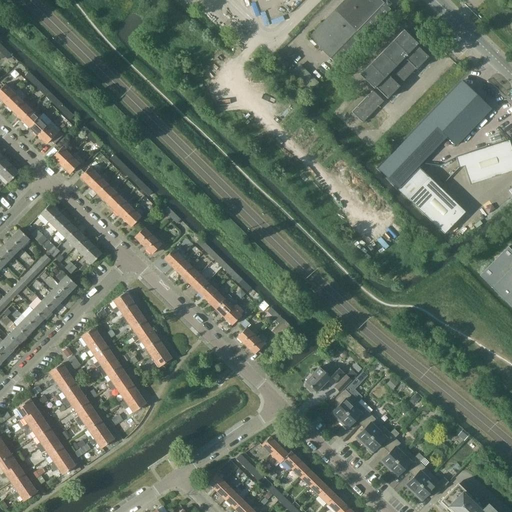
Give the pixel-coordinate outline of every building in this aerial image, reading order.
[(343,0),(308,37),(330,58),(356,31),(363,38),(390,9),(380,0),(343,0)] [(375,87),(376,88),(387,99),(399,86),(398,86),(415,68),(416,69),(428,57),(416,45),(417,43),(403,29),(359,74),(373,88),(375,87)] [(11,55),(5,49),(1,52),(7,59),(11,55)] [(35,78),(29,72),(25,76),(32,82),(35,78)] [(38,88),(42,85),(35,78),(32,82),(38,88)] [(462,81),(378,168),(397,187),(446,136),(456,145),(491,109),(462,81)] [(0,99),(3,102),(13,93),(5,84),(0,89),(0,99)] [(48,91),(42,85),(38,88),(44,95),(48,91)] [(54,97),(48,91),(44,95),(51,101),(54,97)] [(372,91),(368,95),(351,112),(362,123),(383,101),(372,91)] [(12,111),(22,101),(13,93),(3,102),(12,111)] [(61,103),(54,97),(51,101),(57,107),(61,103)] [(20,119),(30,109),(22,101),(12,111),(20,119)] [(67,109),(61,103),(57,107),(63,113),(67,109)] [(29,127),(39,118),(30,109),(20,119),(29,127)] [(67,109),(63,113),(70,120),(74,116),(67,109)] [(37,136),(47,126),(39,118),(29,127),(37,136)] [(55,134),(47,126),(37,136),(46,144),(50,140),(54,143),(62,135),(58,131),(55,134)] [(92,134),(85,127),(81,131),(88,137),(92,134)] [(98,140),(92,134),(88,137),(94,144),(98,140)] [(511,170),(511,150),(509,141),(509,140),(456,157),(459,167),(464,165),(470,184),(511,170)] [(61,165),(70,155),(61,147),(52,157),(61,165)] [(70,155),(61,165),(69,174),(79,164),(74,160),(77,158),(72,153),(70,155)] [(120,161),(114,155),(110,159),(116,165),(120,161)] [(0,173),(9,164),(1,156),(0,156),(0,173)] [(123,171),(126,167),(120,161),(116,165),(123,171)] [(18,173),(9,164),(0,173),(0,174),(8,182),(18,173)] [(88,185),(98,175),(89,167),(80,177),(88,185)] [(133,173),(126,167),(123,171),(129,177),(133,173)] [(419,167),(398,189),(444,234),(465,212),(419,167)] [(139,180),(133,173),(129,177),(135,183),(139,180)] [(97,193),(106,184),(98,175),(88,185),(97,193)] [(145,186),(139,180),(135,183),(142,190),(145,186)] [(105,202),(115,192),(106,184),(97,193),(105,202)] [(152,192),(145,186),(142,190),(148,196),(152,192)] [(114,210),(123,200),(115,192),(105,202),(114,210)] [(122,218),(132,208),(123,200),(114,210),(122,218)] [(49,222),(58,212),(50,204),(40,214),(49,222)] [(140,217),(132,208),(122,218),(131,227),(140,217)] [(169,218),(173,214),(167,208),(163,211),(169,218)] [(67,220),(58,212),(49,222),(57,230),(67,220)] [(180,220),(173,214),(169,218),(176,224),(180,220)] [(75,229),(67,220),(57,230),(66,238),(75,229)] [(143,245),(152,236),(143,227),(134,237),(143,245)] [(19,229),(11,238),(21,248),(29,239),(22,232),(19,229)] [(34,238),(39,232),(36,229),(31,235),(34,238)] [(84,237),(75,229),(66,238),(74,247),(84,237)] [(37,240),(42,235),(39,232),(34,238),(37,240)] [(161,244),(152,236),(143,245),(152,254),(161,244)] [(92,245),(84,237),(74,247),(83,255),(92,245)] [(11,238),(2,246),(12,256),(21,248),(11,238)] [(196,243),(202,249),(206,245),(199,239),(196,243)] [(50,254),(56,248),(53,245),(48,251),(50,254)] [(101,254),(92,245),(83,255),(91,263),(101,254)] [(212,251),(206,245),(202,249),(208,255),(212,251)] [(2,246),(0,248),(0,260),(4,265),(12,256),(2,246)] [(511,248),(510,246),(481,275),(511,305),(511,248)] [(59,251),(56,248),(50,254),(53,257),(59,251)] [(172,267),(181,257),(173,249),(164,259),(172,267)] [(218,258),(212,251),(208,255),(215,261),(218,258)] [(50,260),(45,255),(41,260),(46,265),(50,260)] [(181,275),(190,266),(181,257),(172,267),(181,275)] [(225,264),(218,258),(215,261),(221,268),(225,264)] [(46,265),(41,260),(37,264),(42,269),(46,265)] [(68,271),(73,265),(70,262),(65,268),(68,271)] [(42,269),(37,264),(33,268),(38,273),(42,269)] [(231,270),(225,264),(221,268),(227,274),(231,270)] [(70,273),(76,268),(73,265),(68,271),(70,273)] [(189,284),(198,274),(190,266),(181,275),(189,284)] [(38,273),(33,268),(28,272),(34,277),(38,273)] [(238,276),(231,270),(227,274),(234,280),(238,276)] [(34,277),(28,272),(24,277),(29,282),(34,277)] [(197,292),(207,282),(198,274),(189,284),(197,292)] [(68,294),(76,285),(66,275),(58,284),(68,294)] [(244,282),(238,276),(234,280),(240,286),(244,282)] [(29,282),(24,277),(20,281),(25,286),(29,282)] [(21,290),(25,286),(20,281),(16,285),(21,290)] [(206,300),(215,291),(207,282),(197,292),(206,300)] [(250,289),(244,282),(240,286),(246,292),(250,289)] [(59,302),(68,294),(58,284),(49,292),(59,302)] [(21,290),(16,285),(12,289),(17,294),(21,290)] [(17,294),(12,289),(10,291),(8,294),(13,299),(17,294)] [(214,308),(224,299),(215,291),(206,300),(214,308)] [(51,311),(59,302),(49,292),(41,301),(51,311)] [(125,292),(113,301),(117,306),(112,309),(115,313),(119,310),(132,301),(125,292)] [(13,299),(8,294),(4,298),(9,303),(13,299)] [(224,299),(214,308),(223,317),(232,307),(236,303),(228,294),(224,299)] [(0,302),(5,307),(9,303),(4,298),(0,301),(0,302)] [(43,319),(51,311),(41,301),(33,309),(43,319)] [(138,311),(132,301),(119,310),(123,316),(119,318),(122,322),(138,311)] [(241,315),(232,307),(223,317),(231,325),(241,315)] [(276,314),(269,308),(266,312),(272,318),(276,314)] [(7,309),(3,313),(7,317),(11,312),(7,309)] [(35,328),(43,319),(33,309),(25,318),(35,328)] [(103,309),(96,313),(100,319),(107,315),(103,309)] [(145,320),(138,311),(122,322),(124,327),(129,324),(132,329),(145,320)] [(282,320),(276,314),(272,318),(278,324),(282,320)] [(26,336),(35,328),(25,318),(17,326),(26,336)] [(245,319),(240,324),(244,329),(246,328),(249,324),(245,319)] [(152,330),(145,320),(132,329),(136,335),(132,337),(135,341),(152,330)] [(18,345),(26,336),(17,326),(3,340),(7,343),(9,344),(13,340),(18,345)] [(81,336),(87,346),(100,337),(93,328),(81,336)] [(245,345),(254,336),(246,328),(244,329),(236,337),(245,345)] [(158,339),(152,330),(135,341),(138,346),(142,343),(145,348),(158,339)] [(263,344),(254,336),(245,345),(254,354),(263,344)] [(0,355),(4,359),(13,350),(18,345),(13,340),(9,344),(7,343),(3,340),(3,341),(0,337),(0,355)] [(106,347),(100,337),(87,346),(83,349),(86,353),(90,350),(94,355),(106,347)] [(165,349),(158,339),(145,348),(152,358),(165,349)] [(67,347),(62,351),(67,358),(72,354),(67,347)] [(113,356),(106,347),(94,355),(98,361),(93,364),(96,368),(100,365),(113,356)] [(152,358),(145,362),(148,366),(155,362),(158,367),(171,358),(165,349),(152,358)] [(74,356),(68,359),(74,369),(80,365),(74,356)] [(119,366),(113,356),(100,365),(107,374),(119,366)] [(61,363),(49,372),(53,378),(48,380),(51,384),(55,382),(68,373),(61,363)] [(332,385),(344,373),(339,368),(334,372),(328,366),(326,365),(323,365),(321,366),(320,368),(319,367),(305,381),(306,382),(305,384),(305,386),(311,392),(314,392),(315,391),(316,392),(327,380),(332,385)] [(126,375),(119,366),(107,374),(110,380),(106,383),(109,387),(126,375)] [(351,369),(346,375),(351,380),(356,374),(351,369)] [(74,382),(68,373),(55,382),(62,391),(74,382)] [(132,385),(126,375),(109,387),(112,391),(116,388),(120,393),(132,385)] [(339,392),(351,380),(346,375),(334,387),(339,392)] [(392,377),(386,384),(392,390),(398,383),(392,377)] [(81,392),(74,382),(62,391),(66,397),(61,399),(64,403),(81,392)] [(38,385),(31,389),(35,395),(41,391),(38,385)] [(139,394),(132,385),(120,393),(123,399),(119,401),(122,406),(139,394)] [(340,403),(330,413),(338,421),(357,402),(345,389),(335,399),(340,403)] [(87,401),(81,392),(64,403),(67,407),(71,405),(75,410),(87,401)] [(415,393),(409,400),(413,404),(420,398),(415,393)] [(145,404),(139,394),(122,406),(125,410),(129,407),(133,412),(145,404)] [(43,395),(38,398),(42,404),(47,400),(43,395)] [(16,408),(20,414),(16,416),(19,421),(23,418),(36,409),(29,399),(16,408)] [(94,411),(87,401),(75,410),(78,416),(74,418),(77,422),(94,411)] [(357,402),(338,421),(346,429),(356,419),(360,423),(370,414),(357,402)] [(426,406),(423,410),(427,414),(431,410),(426,406)] [(42,418),(36,409),(23,418),(27,423),(23,426),(25,430),(42,418)] [(100,421),(94,411),(77,422),(80,426),(84,424),(88,429),(100,421)] [(3,415),(0,417),(0,423),(0,424),(7,419),(10,416),(7,412),(3,415)] [(119,414),(111,419),(116,427),(123,422),(119,414)] [(365,428),(355,437),(363,445),(382,426),(370,414),(360,423),(365,428)] [(42,418),(25,430),(23,432),(25,435),(32,431),(36,437),(49,428),(42,418)] [(107,430),(100,421),(88,429),(91,435),(87,437),(90,441),(107,430)] [(382,426),(363,445),(371,453),(381,443),(385,447),(394,438),(399,434),(394,429),(390,433),(382,426)] [(55,437),(49,428),(36,437),(40,442),(36,445),(38,449),(55,437)] [(463,429),(457,435),(463,441),(469,434),(463,429)] [(113,440),(107,430),(90,441),(93,446),(97,443),(101,448),(113,440)] [(62,447),(55,437),(38,449),(41,453),(45,450),(49,456),(62,447)] [(278,445),(269,437),(261,445),(270,454),(278,445)] [(389,452),(380,461),(388,469),(407,450),(394,438),(385,447),(389,452)] [(83,440),(77,444),(80,448),(86,445),(83,440)] [(0,461),(10,454),(4,445),(0,447),(0,461)] [(80,448),(74,452),(77,457),(89,450),(86,445),(80,448)] [(287,454),(278,445),(270,454),(279,463),(282,460),(287,454)] [(68,456),(62,447),(49,456),(53,461),(49,464),(51,468),(68,456)] [(407,450),(388,469),(396,477),(405,467),(410,472),(423,458),(418,453),(414,457),(407,450)] [(289,451),(287,454),(282,460),(291,468),(299,460),(289,451)] [(17,464),(10,454),(0,461),(0,466),(4,472),(17,464)] [(244,459),(241,455),(240,454),(236,458),(240,463),(244,459)] [(75,466),(68,456),(51,468),(54,472),(58,469),(62,475),(75,466)] [(414,476),(404,486),(412,493),(431,474),(424,467),(428,463),(424,458),(423,458),(410,472),(414,476)] [(249,463),(244,459),(240,463),(245,467),(249,463)] [(308,469),(299,460),(291,468),(300,477),(308,469)] [(253,468),(249,463),(245,467),(250,472),(253,468)] [(17,464),(4,472),(0,475),(3,479),(7,476),(11,482),(23,473),(17,464)] [(258,472),(253,468),(250,472),(254,476),(258,472)] [(317,478),(308,469),(300,477),(309,486),(317,478)] [(38,470),(33,473),(36,478),(41,475),(38,470)] [(273,471),(268,476),(272,480),(277,475),(273,471)] [(259,481),(263,477),(258,472),(254,476),(259,481)] [(30,483),(23,473),(11,482),(17,491),(30,483)] [(224,483),(215,474),(207,482),(216,491),(224,483)] [(431,474),(412,493),(421,501),(430,492),(435,496),(448,482),(443,477),(439,481),(431,474)] [(41,476),(37,479),(40,485),(45,481),(41,476)] [(263,485),(267,481),(263,477),(259,481),(263,485)] [(326,486),(317,478),(309,486),(318,495),(326,486)] [(268,490),(272,486),(267,481),(263,485),(268,490)] [(457,482),(450,490),(438,502),(446,509),(449,506),(454,511),(453,511),(494,511),(495,511),(487,503),(481,510),(468,498),(470,496),(457,482)] [(30,483),(17,491),(13,494),(16,498),(20,495),(24,501),(36,492),(30,483)] [(225,499),(233,491),(224,483),(216,491),(225,499)] [(276,490),(272,486),(268,490),(273,494),(276,490)] [(335,495),(326,486),(318,495),(327,504),(335,495)] [(281,495),(276,490),(273,494),(277,499),(281,495)] [(234,508),(242,500),(233,491),(225,499),(234,508)] [(282,503),(286,499),(281,495),(277,499),(282,503)] [(348,508),(335,495),(327,504),(335,511),(339,509),(341,511),(343,510),(344,511),(348,508)] [(286,508),(290,504),(286,499),(282,503),(286,508)] [(237,511),(247,511),(251,509),(242,500),(234,508),(237,511)]
